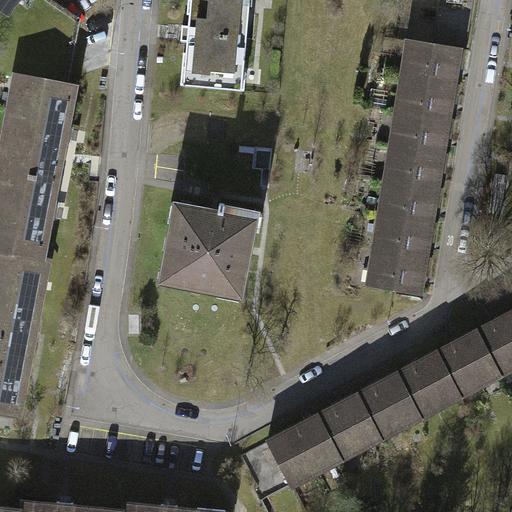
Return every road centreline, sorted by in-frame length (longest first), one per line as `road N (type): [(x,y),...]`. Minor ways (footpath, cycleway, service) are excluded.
road 1 (residential): [(131,0),(126,177),(101,364),(106,387),(121,401),(145,415),(224,425),(412,334),(437,319),(453,293)]
road 2 (residential): [(453,293),(449,264),(489,0)]
